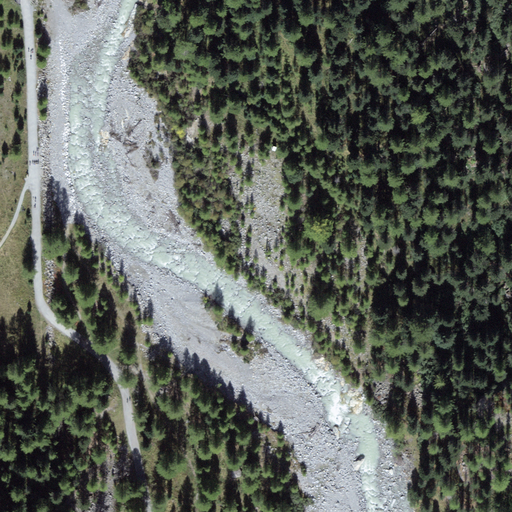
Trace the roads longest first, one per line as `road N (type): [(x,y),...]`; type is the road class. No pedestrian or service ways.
road 1 (track): [(121,382),(47,311),(40,292),(25,0)]
road 2 (track): [(149,511),(121,382)]
